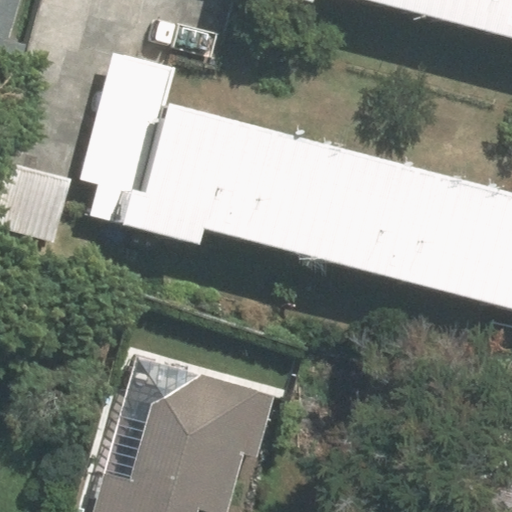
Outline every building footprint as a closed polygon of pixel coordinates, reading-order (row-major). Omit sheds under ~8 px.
[(20,0),(0,0),(0,20),(16,24),(20,0)] [(511,0),(327,0),(511,40),(511,0)] [(511,186),(104,66),(73,172),(106,181),(97,212),(194,241),(204,207),(511,297),(511,186)] [(235,511),(271,357),(129,324),(84,511),(187,511),(189,504),(224,511),(235,511)] [(511,511),(511,479),(480,473),(471,511),(511,511)]
